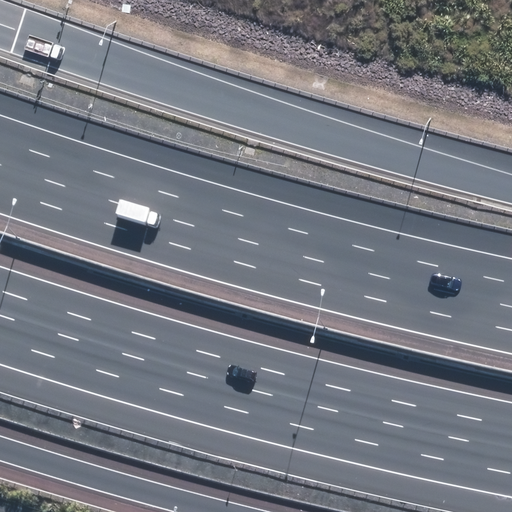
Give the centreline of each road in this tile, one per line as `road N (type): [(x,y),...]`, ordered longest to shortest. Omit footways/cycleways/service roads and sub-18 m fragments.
road 1 (motorway): [(0,26),(326,138),(511,181)]
road 2 (motorway): [(0,158),(362,270),(511,305)]
road 3 (motorway): [(511,450),(228,383),(0,311)]
road 4 (motorway): [(231,511),(0,442)]
